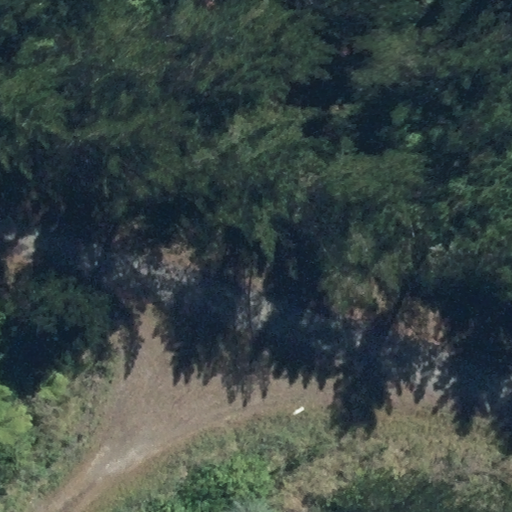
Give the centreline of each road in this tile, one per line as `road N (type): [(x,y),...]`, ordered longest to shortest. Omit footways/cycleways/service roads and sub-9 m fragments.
road 1 (track): [(511,408),(0,225)]
road 2 (track): [(428,382),(96,463),(54,511)]
